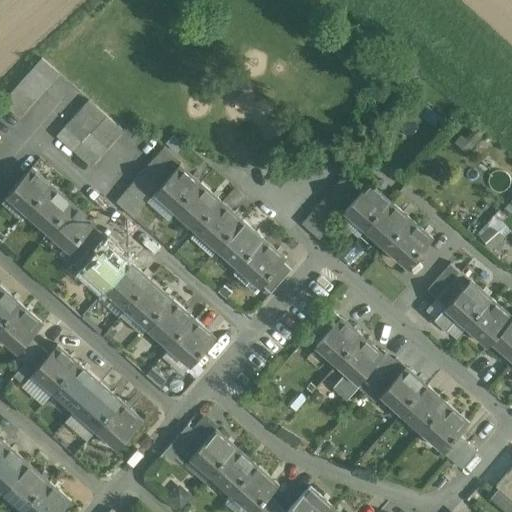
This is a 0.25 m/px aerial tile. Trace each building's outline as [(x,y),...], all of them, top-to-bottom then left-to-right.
[(59,72),(42,57),(34,67),(51,82),(59,72)] [(51,82),(34,67),(26,76),(43,91),(51,82)] [(43,91),(26,76),(18,85),(35,100),(43,91)] [(35,100),(18,85),(10,94),(27,109),(35,100)] [(27,109),(10,94),(2,103),(18,118),(27,109)] [(106,114),(90,100),(81,109),(98,124),(106,114)] [(98,124),(81,109),(73,118),(90,133),(98,124)] [(123,129),(106,114),(98,124),(115,138),(123,129)] [(90,133),(73,118),(65,127),(82,142),(90,133)] [(115,138),(98,124),(90,133),(107,147),(115,138)] [(82,142),(65,127),(57,136),(74,151),(82,142)] [(107,147),(90,133),(82,142),(99,156),(107,147)] [(99,156),(82,142),(74,151),(91,166),(99,156)] [(181,162),(164,147),(156,157),(173,172),(179,164),(181,162)] [(173,172),(156,157),(148,166),(165,181),(173,172)] [(165,181),(158,188),(179,207),(200,184),(179,164),(173,172),(165,181)] [(165,181),(148,166),(140,175),(157,190),(158,188),(165,181)] [(31,167),(8,194),(29,213),(30,212),(53,186),(31,167)] [(367,185),(350,170),(342,179),(359,194),(367,185)] [(157,190),(140,175),(132,184),(149,199),(157,190)] [(359,194),(342,179),(334,188),(351,203),(359,194)] [(390,202),(369,183),(359,194),(351,203),(347,208),(343,212),(339,217),(357,233),(363,225),(367,229),(390,202)] [(149,199),(132,184),(124,193),(141,208),(149,199)] [(179,207),(178,209),(199,228),(200,226),(221,202),(200,184),(179,207)] [(53,186),(30,212),(51,230),(52,230),(74,205),(53,186)] [(351,203),(334,188),(326,197),(343,212),(347,208),(351,203)] [(141,208),(124,193),(116,202),(133,217),(141,208)] [(343,212),(326,197),(318,206),(335,221),(343,212)] [(221,202),(200,226),(221,245),(243,221),(221,202)] [(390,202),(367,229),(387,247),(411,220),(390,202)] [(74,205),(52,230),(72,248),(73,249),(81,240),(95,224),(74,205)] [(335,221),(318,206),(310,215),(327,230),(335,221)] [(489,245),(509,226),(495,213),(476,232),(489,245)] [(327,230),(310,215),(302,225),(319,240),(327,230)] [(411,220),(387,247),(408,265),(432,239),(411,220)] [(243,221),(221,245),(243,264),(264,240),(243,221)] [(81,240),(73,249),(72,248),(64,257),(74,265),(90,247),(81,240)] [(243,264),(235,273),(256,292),(262,285),(284,261),(286,259),(264,240),(243,264)] [(99,255),(87,269),(88,270),(108,288),(130,263),(110,244),(99,255)] [(90,247),(74,265),(84,274),(88,270),(87,269),(99,255),(90,247)] [(284,261),(262,285),(271,293),(292,269),(284,261)] [(151,281),(130,263),(108,288),(129,307),(130,306),(151,281)] [(461,272),(451,263),(444,272),(453,280),(461,272)] [(444,272),(428,290),(437,298),(453,280),(444,272)] [(470,280),(461,272),(453,280),(462,289),(470,280)] [(462,289),(446,307),(435,319),(448,330),(458,318),(468,326),(469,324),(491,299),(470,280),(462,289)] [(453,280),(437,298),(446,307),(462,289),(453,280)] [(173,300),(151,281),(130,306),(151,325),(173,300)] [(0,328),(21,305),(0,286),(0,328)] [(511,317),(491,299),(469,324),(491,343),(495,338),(511,318),(511,317)] [(173,300),(151,325),(172,344),(194,319),(173,300)] [(43,324),(21,305),(0,328),(0,330),(20,348),(21,349),(31,338),(43,324)] [(362,337),(341,318),(319,342),(340,361),(362,337)] [(511,318),(495,338),(511,353),(511,318)] [(172,344),(171,345),(192,364),(215,338),(194,319),(172,344)] [(383,355),(362,337),(340,361),(339,363),(347,370),(334,385),(349,398),(358,387),(355,384),(359,380),(360,381),(373,367),(383,355)] [(31,338),(21,349),(20,348),(14,355),(24,364),(40,346),(31,338)] [(49,353),(33,371),(54,391),(57,388),(78,364),(57,344),(49,353)] [(40,346),(24,364),(33,371),(49,353),(40,346)] [(100,382),(78,364),(57,388),(78,407),(100,382)] [(373,367),(360,381),(359,380),(355,384),(358,387),(366,393),(382,375),(373,367)] [(426,386),(405,367),(390,383),(382,392),(383,393),(403,412),(405,410),(426,386)] [(382,375),(366,393),(375,402),(383,393),(382,392),(390,383),(382,375)] [(121,401),(100,382),(78,407),(76,409),(77,410),(77,409),(97,427),(97,428),(98,428),(100,426),(121,401)] [(426,386),(405,410),(426,429),(447,404),(426,386)] [(121,401),(100,426),(119,444),(118,446),(119,447),(143,420),(121,401)] [(469,423),(447,404),(426,429),(448,448),(459,435),(469,423)] [(188,425),(163,453),(172,461),(176,456),(197,432),(188,425)] [(237,447),(216,429),(206,440),(192,456),(193,457),(195,455),(214,472),(212,474),(213,475),(214,473),(237,447)] [(197,432),(176,456),(186,465),(193,457),(192,456),(206,440),(197,432)] [(448,448),(443,453),(452,461),(468,443),(459,435),(448,448)] [(468,443),(452,461),(461,469),(477,451),(468,443)] [(7,445),(0,452),(0,485),(5,490),(6,488),(28,464),(7,445)] [(258,466),(237,447),(214,473),(235,492),(236,491),(258,466)] [(28,464),(6,488),(28,507),(49,483),(28,464)] [(258,466),(236,491),(256,509),(257,511),(270,497),(279,486),(258,466)] [(511,467),(497,484),(511,498),(511,467)] [(61,511),(71,502),(49,483),(28,507),(33,511),(61,511)] [(171,496),(181,504),(190,492),(180,484),(171,496)] [(325,511),(331,506),(310,487),(287,511),(325,511)] [(270,497),(257,511),(256,509),(253,511),(271,511),(278,504),(270,497)]
